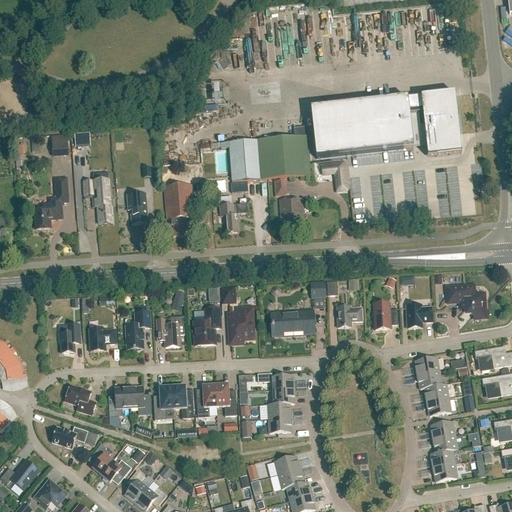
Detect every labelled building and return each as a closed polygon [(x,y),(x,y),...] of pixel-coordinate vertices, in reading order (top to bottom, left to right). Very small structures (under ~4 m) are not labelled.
[(313,36),(311,5),(271,8),(273,32),(267,32),(267,39),(313,36)] [(421,98),(408,100),(410,116),(423,115),(425,130),(424,130),(427,149),(428,159),(436,158),(436,157),(438,156),(438,158),(449,156),(449,155),(451,155),(452,156),(462,155),(461,145),(457,112),(455,95),(421,98)] [(398,101),(311,111),(316,160),(403,151),(414,150),(410,116),(408,100),(398,101)] [(294,129),(294,139),(229,145),(232,184),(247,183),(310,178),(306,128),(294,129)] [(79,146),(87,145),(87,136),(79,137),(79,146)] [(67,138),(51,139),(52,148),(68,147),(67,138)] [(344,163),(322,166),(323,177),(335,175),(337,193),(348,192),(344,163)] [(36,233),(51,232),(51,223),(63,222),(62,206),(69,205),(67,181),(56,182),(57,202),(50,202),(51,207),(43,208),(43,213),(35,214),(36,233)] [(114,207),(111,181),(84,183),(85,197),(92,197),(93,209),(98,209),(99,226),(113,224),(112,208),(114,207)] [(276,197),(286,196),(285,182),(275,183),(276,197)] [(232,184),(231,184),(231,194),(248,193),(247,183),(232,184)] [(184,238),(183,220),(193,219),(191,187),(164,189),(167,221),(169,221),(170,239),(184,238)] [(148,225),(146,195),(127,197),(128,212),(133,212),(133,217),(131,217),(132,227),(148,225)] [(232,207),(231,198),(221,199),(222,207),(220,208),(220,218),(224,218),(225,235),(239,234),(238,215),(247,214),(246,206),(232,207)] [(284,222),(284,230),(300,229),(300,220),(303,220),(302,201),(280,202),(281,222),(284,222)] [(7,231),(6,219),(0,219),(0,251),(1,251),(1,252),(11,251),(11,249),(14,249),(12,231),(7,231)] [(411,289),(411,278),(403,278),(403,289),(411,289)] [(312,300),(326,300),(325,284),(311,285),(312,300)] [(327,284),(328,298),(338,298),(337,284),(327,284)] [(480,319),(481,320),(486,320),(485,300),(480,295),(475,296),(474,289),(472,287),(446,289),(447,305),(460,304),(460,308),(463,307),(464,308),(466,308),(466,309),(466,310),(466,311),(466,312),(466,313),(467,313),(467,314),(468,315),(469,315),(470,316),(471,316),(473,316),(473,320),(480,319)] [(222,306),(236,305),(235,288),(221,289),(222,306)] [(173,310),(182,312),(187,293),(179,291),(173,310)] [(219,291),(208,292),(209,304),(220,304),(219,291)] [(115,306),(114,298),(107,299),(107,307),(115,306)] [(84,299),(85,312),(93,312),(92,299),(84,299)] [(390,313),(390,306),(374,306),(374,317),(373,317),(374,324),(375,332),(391,331),(391,327),(398,327),(397,311),(390,313)] [(421,310),(421,307),(406,308),(407,330),(422,330),(422,325),(433,324),(432,309),(421,310)] [(351,310),(351,309),(337,310),(338,330),(352,329),(352,324),(363,324),(362,310),(351,310)] [(214,331),(215,331),(221,331),(220,310),(205,311),(205,322),(193,323),(195,348),(216,347),(215,337),(214,337),(214,331)] [(253,318),(252,317),(252,311),(238,311),(239,316),(229,316),(229,325),(228,326),(229,332),(230,333),(231,348),(243,347),(243,342),(246,342),(246,341),(253,341),(252,326),(253,325),(253,318)] [(313,312),(282,314),(271,315),(272,339),(314,336),(313,312)] [(135,327),(126,328),(126,340),(123,340),(124,346),(127,346),(127,352),(135,351),(137,353),(140,352),(141,351),(144,351),(143,342),(144,342),(144,336),(143,337),(143,331),(151,330),(150,314),(135,315),(135,327)] [(166,322),(157,322),(158,343),(165,343),(165,350),(180,349),(180,337),(184,337),(183,319),(170,319),(170,327),(166,327),(166,322)] [(75,355),(74,346),(81,346),(79,327),(67,327),(68,335),(59,335),(59,343),(61,343),(61,355),(75,355)] [(105,332),(105,331),(89,332),(90,354),(106,353),(106,347),(117,346),(116,332),(105,332)] [(0,365),(12,357),(16,354),(14,351),(11,353),(3,348),(4,346),(0,344),(0,365)] [(511,367),(511,354),(503,356),(502,349),(475,353),(476,361),(479,361),(481,372),(489,371),(511,367)] [(12,357),(0,365),(0,380),(1,383),(27,379),(26,376),(22,376),(18,368),(20,367),(12,357)] [(417,377),(439,374),(437,359),(415,363),(416,370),(417,377)] [(452,371),(465,369),(464,362),(450,364),(452,371)] [(442,388),(442,387),(439,374),(417,377),(418,385),(419,385),(420,392),(425,391),(425,390),(442,388)] [(258,384),(271,384),(272,393),(294,392),(294,384),(293,384),(293,377),(271,378),(271,376),(258,377),(258,384)] [(511,382),(511,383),(510,376),(482,381),(483,388),(487,388),(489,400),(496,398),(496,399),(511,396),(511,382)] [(251,377),(239,378),(240,394),(247,394),(246,383),(252,383),(251,377)] [(223,387),(223,384),(215,385),(217,409),(224,409),(225,418),(237,418),(236,400),(229,400),(228,386),(223,387)] [(210,419),(209,410),(217,409),(215,385),(208,385),(208,387),(203,388),(203,401),(197,402),(198,420),(210,419)] [(426,404),(449,401),(446,386),(442,387),(442,388),(425,390),(425,391),(426,397),(425,397),(426,404)] [(166,422),(166,412),(174,411),(172,387),(165,388),(165,389),(160,389),(160,403),(154,403),(155,422),(166,422)] [(180,388),(179,387),(172,387),(174,411),(182,411),(182,421),(194,420),(193,401),(186,401),(185,388),(180,388)] [(78,391),(70,388),(69,392),(67,393),(66,398),(66,399),(65,403),(79,408),(77,412),(92,417),(96,405),(89,403),(91,395),(85,393),(85,392),(79,389),(78,391)] [(144,403),(143,389),(129,390),(130,410),(138,409),(138,418),(152,417),(151,402),(144,403)] [(123,418),(122,410),(130,410),(129,390),(115,391),(116,404),(109,405),(109,419),(123,418)] [(290,406),(294,406),(294,399),(295,399),(294,392),(272,393),(272,407),(290,406)] [(449,401),(426,404),(428,412),(429,419),(451,415),(449,401)] [(290,412),(290,406),(272,407),(268,407),(268,421),(291,420),(291,412),(290,412)] [(241,419),(249,418),(249,409),(241,409),(241,419)] [(0,430),(7,423),(11,426),(0,414),(0,430)] [(291,420),(268,421),(269,436),(291,435),(291,428),(292,428),(291,420)] [(511,421),(493,424),(495,432),(498,431),(500,443),(507,442),(511,441),(511,421)] [(250,423),(242,423),(243,439),(251,439),(250,423)] [(433,442),(455,438),(453,424),(431,427),(432,434),(431,434),(433,442)] [(237,433),(237,425),(224,425),(224,434),(237,433)] [(140,426),(138,433),(153,438),(156,432),(140,426)] [(85,445),(88,434),(74,429),(72,435),(57,430),(52,445),(72,451),(75,442),(85,445)] [(98,437),(88,434),(85,445),(94,449),(98,437)] [(477,448),(482,447),(481,434),(470,435),(471,443),(476,442),(477,448)] [(453,453),(457,452),(455,438),(433,442),(434,449),(435,449),(436,455),(436,456),(453,453)] [(101,478),(113,463),(108,459),(111,456),(105,451),(107,450),(101,446),(94,455),(101,461),(92,471),(101,478)] [(511,450),(501,452),(502,460),(506,459),(508,471),(511,470),(511,450)] [(139,451),(131,460),(138,465),(145,456),(139,451)] [(455,467),(453,453),(436,456),(436,455),(431,456),(432,463),(431,463),(433,470),(455,467)] [(145,461),(151,466),(155,461),(149,455),(145,461)] [(278,478),(300,472),(298,464),(297,464),(296,458),(274,464),(278,478)] [(113,463),(101,478),(110,485),(118,475),(124,480),(132,470),(121,462),(118,467),(113,463)] [(483,462),(477,463),(480,479),(485,478),(483,462)] [(23,493),(39,474),(26,463),(15,475),(9,470),(0,481),(7,487),(10,482),(23,493)] [(254,474),(255,474),(253,467),(247,469),(251,484),(256,483),(254,474)] [(455,467),(433,470),(434,478),(435,478),(436,484),(457,481),(455,467)] [(167,480),(173,473),(167,468),(161,475),(167,480)] [(135,506),(148,490),(142,485),(146,480),(137,472),(129,482),(134,486),(125,497),(135,506)] [(303,485),(301,479),(302,479),(300,472),(278,478),(282,491),(286,490),(303,485)] [(49,482),(44,489),(35,499),(47,510),(51,504),(57,509),(67,496),(49,482)] [(185,482),(181,488),(191,494),(195,488),(185,482)] [(259,483),(251,485),(253,491),(260,489),(259,483)] [(218,495),(215,484),(208,486),(210,497),(218,495)] [(290,504),(312,498),(310,490),(309,490),(308,484),(303,485),(286,490),(290,504)] [(148,490),(135,506),(142,511),(146,511),(154,503),(159,507),(167,497),(158,490),(154,495),(148,490)] [(312,498),(290,504),(292,511),(314,511),(315,511),(313,505),(314,505),(312,498)] [(235,511),(254,511),(252,501),(241,504),(242,510),(235,511)]
